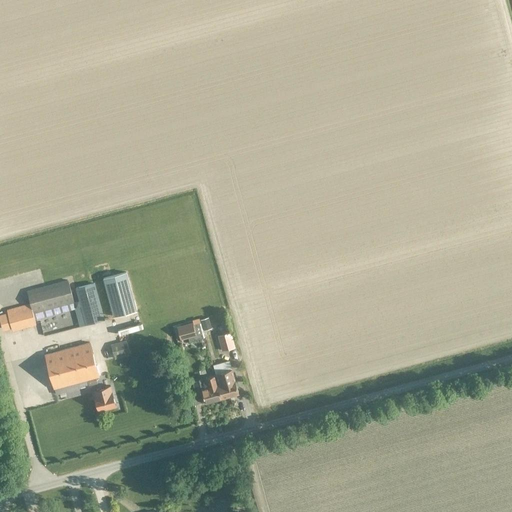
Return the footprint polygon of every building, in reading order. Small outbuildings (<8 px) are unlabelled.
[(113,316),(136,310),(126,271),(102,278),(113,316)] [(30,303),(6,309),(11,328),(35,322),(32,312),(73,301),(67,279),(26,290),(30,303)] [(84,324),(104,319),(94,282),(73,287),(84,324)] [(199,319),(201,328),(209,327),(207,318),(199,319)] [(192,322),(177,326),(180,338),(195,334),(192,322)] [(218,334),(222,350),(234,347),(230,331),(218,334)] [(129,354),(126,341),(125,339),(110,343),(114,358),(129,354)] [(89,342),(45,353),(54,387),(86,378),(88,384),(97,382),(95,376),(98,375),(89,342)] [(221,397),(238,393),(231,368),(217,372),(220,383),(217,384),(221,397)] [(221,397),(217,384),(215,374),(204,377),(207,385),(200,387),(204,402),(221,397)] [(98,410),(115,405),(110,385),(93,389),(94,395),(98,410)]
